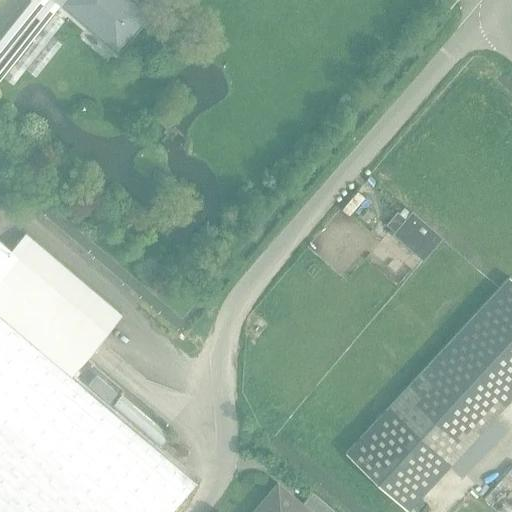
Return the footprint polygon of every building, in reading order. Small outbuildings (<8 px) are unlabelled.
[(32,0),(0,40),(0,80),(3,77),(13,86),(26,69),(36,77),(62,44),(52,36),(64,21),(53,12),(62,2),(75,14),(90,27),(118,51),(128,39),(128,38),(148,16),(129,0),(32,0)] [(358,191),(342,209),(349,216),(365,198),(358,191)] [(399,213),(389,225),(396,231),(426,257),(429,254),(443,240),(413,215),(408,220),(399,213)] [(0,240),(0,314),(72,376),(109,332),(123,315),(26,233),(12,250),(0,240)] [(387,410),(346,453),(407,511),(449,467),(496,417),(511,401),(511,279),(503,287),(387,410)] [(0,511),(171,511),(197,482),(72,376),(0,314),(0,511)] [(97,376),(88,386),(109,405),(118,394),(97,376)] [(260,507),(255,511),(308,511),(309,511),(334,511),(335,511),(312,493),(302,505),(284,490),(265,511),(260,507)]
